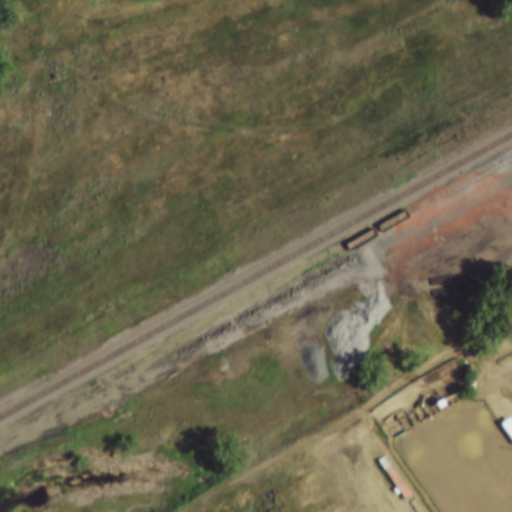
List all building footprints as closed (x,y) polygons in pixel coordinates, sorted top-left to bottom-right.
[(427,389),(434,385),(438,392),(431,395),(427,389)] [(511,432),(511,416),(503,404),(495,409),(511,433),(511,432)] [(511,424),(508,419),(500,424),(511,442),(511,424)] [(371,447),(398,486),(406,481),(380,441),(371,447)] [(377,461),(403,501),(411,495),(385,455),(377,461)]
